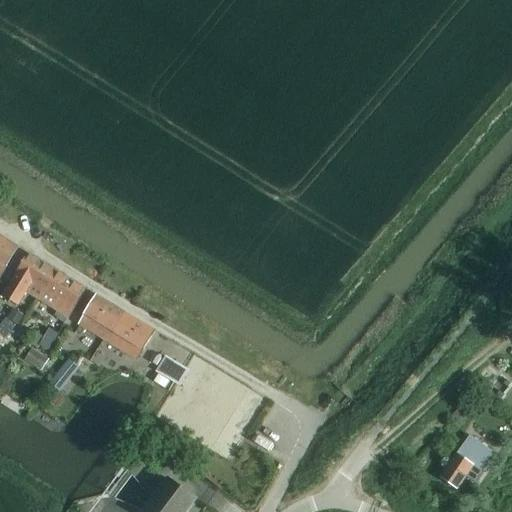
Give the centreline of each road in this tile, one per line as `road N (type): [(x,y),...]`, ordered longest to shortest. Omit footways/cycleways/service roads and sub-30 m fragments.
road 1 (track): [(274,394),(0,224)]
road 2 (track): [(362,454),(511,334)]
road 3 (residential): [(264,511),(299,452),(308,418),(274,394)]
